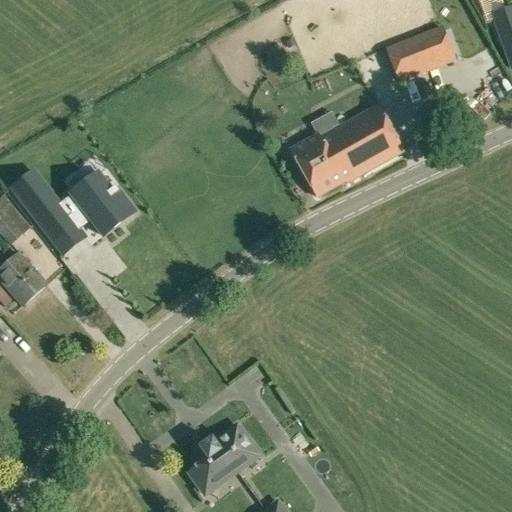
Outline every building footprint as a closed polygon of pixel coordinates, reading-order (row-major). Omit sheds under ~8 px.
[(511,39),(511,8),(492,16),(502,43),(511,39)] [(442,27),(387,48),(400,81),(455,59),(442,27)] [(347,184),(403,153),(377,106),(320,138),(318,135),(290,150),(317,198),(346,182),(347,184)] [(87,242),(34,174),(12,191),(65,259),(87,242)] [(100,179),(73,200),(105,241),(137,217),(117,192),(113,195),(100,179)] [(0,233),(11,246),(30,229),(9,204),(2,211),(0,212),(0,233)] [(0,280),(23,307),(47,286),(19,254),(0,270),(0,280)] [(188,474),(205,497),(259,457),(254,450),(253,447),(251,442),(248,439),(247,437),(245,436),(242,433),(237,426),(214,443),(212,439),(199,448),(207,460),(188,474)]
